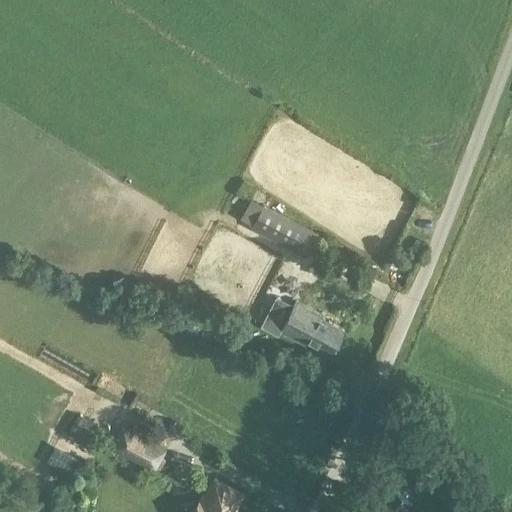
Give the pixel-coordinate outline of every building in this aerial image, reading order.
[(319,233),(264,204),(258,214),(253,225),(251,228),(306,257),(319,233)] [(258,214),(246,208),(241,218),(253,225),(258,214)] [(321,318),(323,315),(296,301),(285,322),(279,320),(275,328),(280,331),(279,332),(306,346),(308,343),(331,355),(344,331),(321,318)] [(166,448),(121,423),(109,447),(154,471),(166,448)] [(201,491),(190,511),(239,511),(237,510),(246,493),(212,475),(203,492),(201,491)] [(436,486),(452,506),(465,496),(449,476),(436,486)] [(411,511),(409,509),(411,507),(391,487),(366,511),(411,511)]
